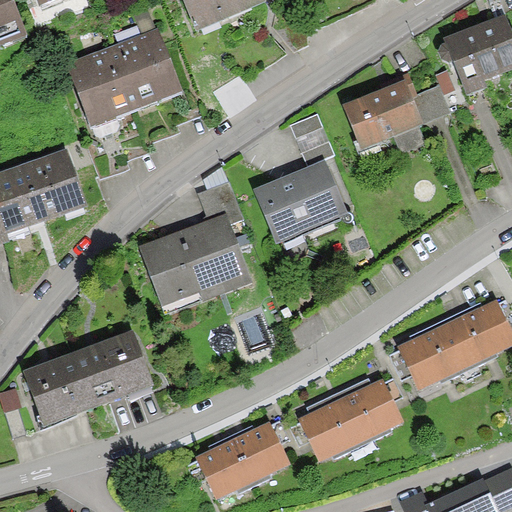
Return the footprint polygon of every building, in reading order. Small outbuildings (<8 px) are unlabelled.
[(9,0),(0,0),(0,40),(4,39),(0,29),(18,22),(9,0)] [(184,0),(195,24),(223,12),(219,3),(227,0),(184,0)] [(296,0),(308,27),(369,0),(296,0)] [(449,54),(459,82),(511,62),(511,39),(502,13),(436,37),(443,56),(449,54)] [(241,75),(282,46),(262,17),(221,46),(241,75)] [(155,29),(66,59),(85,111),(108,103),(111,116),(81,138),(95,172),(188,113),(155,29)] [(343,104),(358,140),(390,127),(397,144),(421,134),(415,121),(424,118),(413,90),(404,68),(378,79),(382,87),(343,104)] [(434,81),(413,90),(424,118),(446,108),(434,81)] [(317,110),(288,121),(293,134),(322,123),(317,110)] [(306,168),(255,191),(276,232),(338,208),(322,155),(332,153),(325,136),(298,148),(306,168)] [(7,169),(25,221),(83,201),(64,148),(7,169)] [(25,221),(7,169),(0,171),(0,238),(4,237),(2,230),(25,221)] [(209,220),(142,244),(161,294),(210,276),(214,286),(244,275),(224,221),(241,215),(229,182),(199,193),(209,220)] [(411,337),(385,349),(394,369),(406,363),(414,382),(439,370),(441,376),(492,353),(490,350),(511,339),(511,329),(497,296),(479,304),(478,300),(409,331),(411,337)] [(70,352),(89,401),(148,378),(129,329),(70,352)] [(89,401),(70,352),(22,370),(42,423),(62,415),(61,412),(89,401)] [(315,407),(287,420),(294,435),(303,431),(315,457),(333,449),(335,454),(387,431),(384,424),(401,416),(390,391),(399,387),(391,371),(361,385),(358,378),(312,399),(315,407)] [(22,405),(14,386),(0,391),(0,404),(12,435),(26,430),(17,407),(22,405)] [(277,416),(183,458),(190,474),(202,468),(214,493),(233,485),(235,489),(268,474),(266,468),(286,459),(274,433),(283,429),(277,416)] [(432,509),(432,511),(497,511),(484,484),(432,509)]
